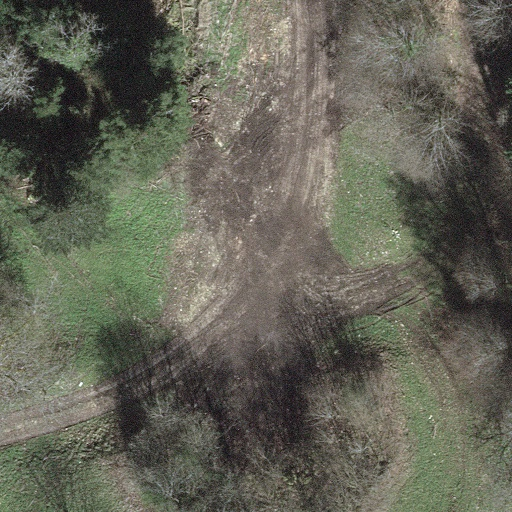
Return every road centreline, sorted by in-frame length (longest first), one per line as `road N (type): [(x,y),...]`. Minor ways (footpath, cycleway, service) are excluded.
road 1 (track): [(293,0),(288,91),(266,186),(232,258),(189,320),(139,358),(50,401),(0,415)]
road 2 (track): [(232,258),(304,248),(431,198),(460,173),(489,92),(484,0)]
